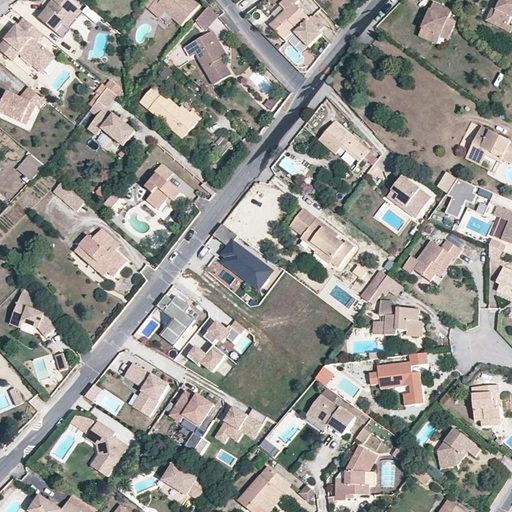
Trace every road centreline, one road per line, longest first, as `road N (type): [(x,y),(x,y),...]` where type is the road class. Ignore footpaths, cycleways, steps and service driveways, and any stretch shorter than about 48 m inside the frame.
road 1 (tertiary): [(0,472),(122,338),(306,92)]
road 2 (residential): [(306,92),(222,0)]
